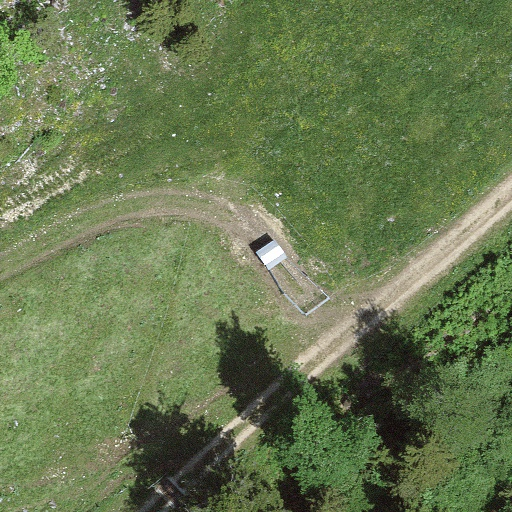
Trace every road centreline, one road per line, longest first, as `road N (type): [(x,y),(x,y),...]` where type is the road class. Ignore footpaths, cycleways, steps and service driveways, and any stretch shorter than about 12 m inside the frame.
road 1 (track): [(156,511),(306,365),(511,189)]
road 2 (track): [(338,338),(250,230),(190,203),(96,215),(0,264)]
